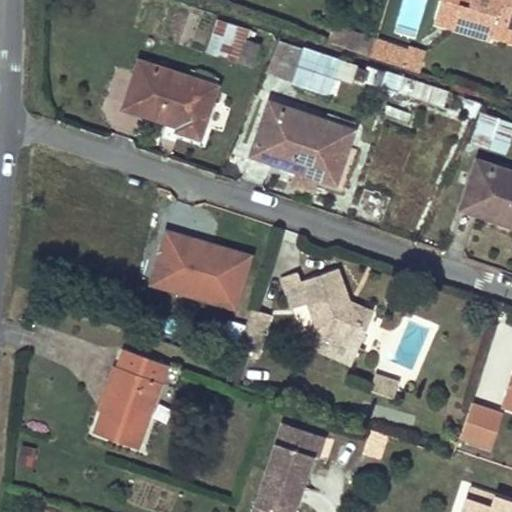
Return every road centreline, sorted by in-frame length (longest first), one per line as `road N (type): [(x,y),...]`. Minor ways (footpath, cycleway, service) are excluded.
road 1 (residential): [(511,286),(5,122)]
road 2 (tertiary): [(10,0),(5,122)]
